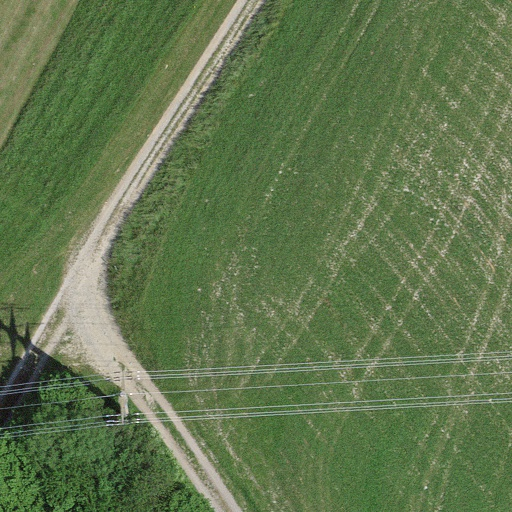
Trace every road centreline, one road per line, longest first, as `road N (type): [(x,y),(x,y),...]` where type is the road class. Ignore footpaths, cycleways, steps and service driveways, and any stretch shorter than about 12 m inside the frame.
road 1 (track): [(0,424),(245,0)]
road 2 (track): [(70,295),(200,511)]
